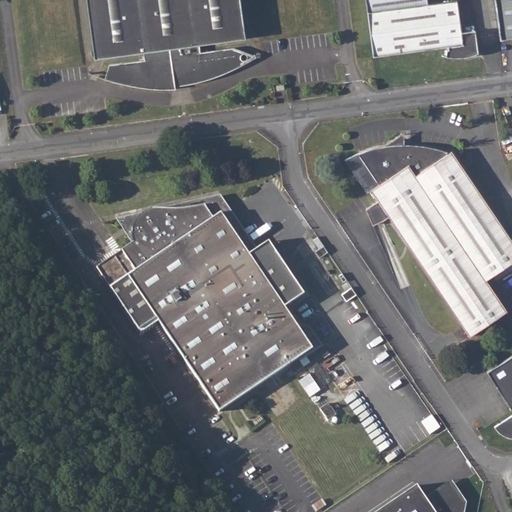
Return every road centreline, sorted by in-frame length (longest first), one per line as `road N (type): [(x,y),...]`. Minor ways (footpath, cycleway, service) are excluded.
road 1 (residential): [(285,118),(299,190),(473,450),(490,463),(511,465)]
road 2 (residential): [(0,153),(285,118)]
road 3 (residential): [(285,118),(511,85)]
